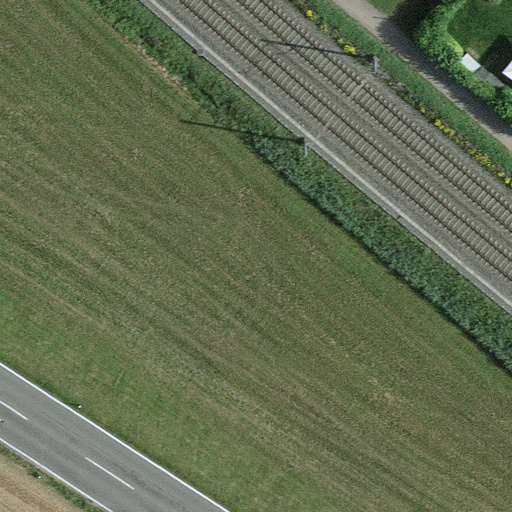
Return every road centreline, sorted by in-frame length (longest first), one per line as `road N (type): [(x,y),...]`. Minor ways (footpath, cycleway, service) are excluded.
road 1 (track): [(350,0),(511,134)]
road 2 (primary): [(163,511),(0,406)]
